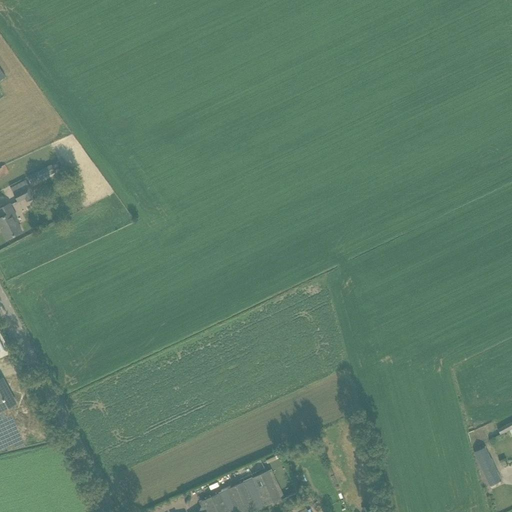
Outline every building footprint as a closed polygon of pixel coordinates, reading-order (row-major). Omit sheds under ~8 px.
[(51,163),(35,172),(38,179),(55,171),(51,163)] [(0,168),(0,177),(9,173),(5,165),(1,167),(0,168)] [(33,175),(28,178),(31,185),(37,182),(33,175)] [(25,199),(33,195),(28,186),(13,194),(17,203),(25,199)] [(0,218),(0,227),(6,240),(22,232),(15,219),(17,218),(9,204),(0,208),(0,216),(1,218),(0,218)] [(0,380),(0,411),(0,412),(15,404),(2,379),(0,380)] [(511,421),(499,427),(502,433),(511,429),(511,430),(511,421)] [(479,450),(478,447),(473,450),(485,477),(489,486),(501,481),(491,459),(490,459),(485,447),(479,450)] [(252,511),(283,498),(270,470),(200,502),(203,508),(201,509),(200,511),(199,511),(252,511)] [(299,502),(290,507),(292,511),(298,511),(304,509),(299,502)]
